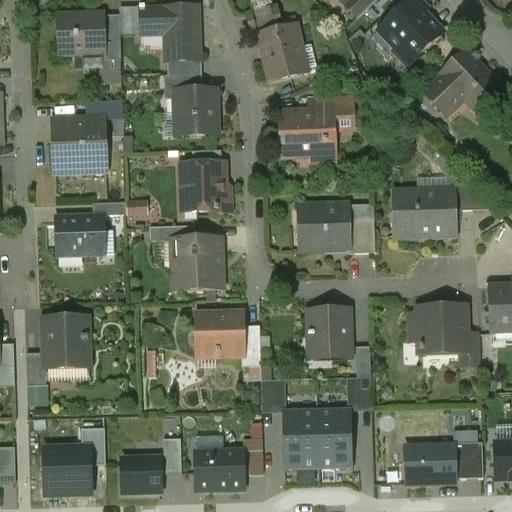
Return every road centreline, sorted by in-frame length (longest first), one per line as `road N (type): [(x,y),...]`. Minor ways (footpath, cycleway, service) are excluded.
road 1 (residential): [(219,0),(244,77),(258,227),(273,273),(287,280),(454,270)]
road 2 (residential): [(19,0),(21,312)]
